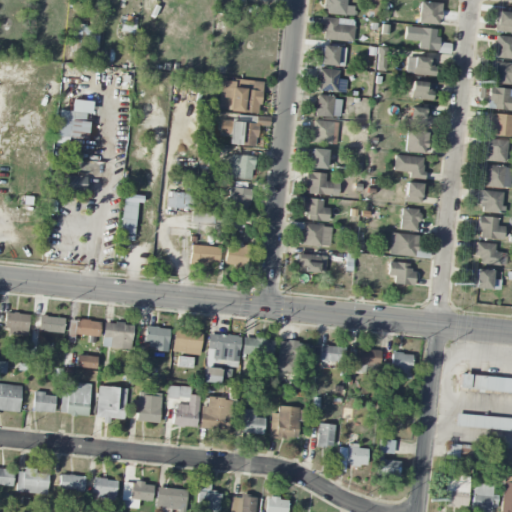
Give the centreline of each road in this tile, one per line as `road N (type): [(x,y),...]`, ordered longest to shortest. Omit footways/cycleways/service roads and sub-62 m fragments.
road 1 (secondary): [(511,332),(0,277)]
road 2 (residential): [(366,511),(270,468),(0,439)]
road 3 (residential): [(437,324),(472,0)]
road 4 (residential): [(265,306),(297,0)]
road 5 (residential): [(437,324),(418,511)]
